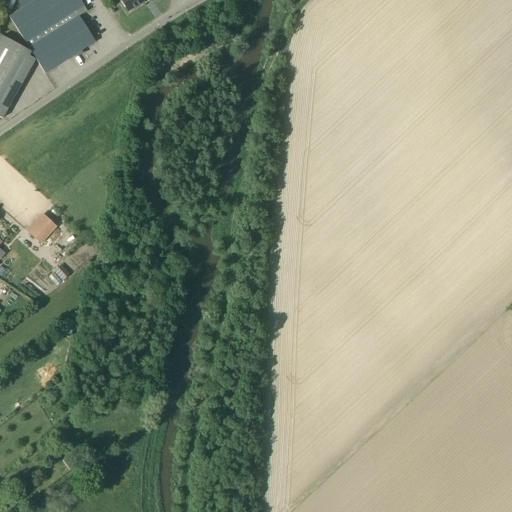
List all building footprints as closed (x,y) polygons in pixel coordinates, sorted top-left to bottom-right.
[(45,73),(95,42),(79,16),(86,11),(79,0),(33,0),(22,8),(9,16),(45,73)] [(120,0),(128,11),(145,0),(120,0)] [(2,36),(0,40),(0,117),(1,118),(32,65),(24,60),(29,51),(2,36)] [(40,244),(57,227),(42,213),(26,231),(40,244)] [(62,281),(69,274),(61,265),(53,271),(62,281)]
